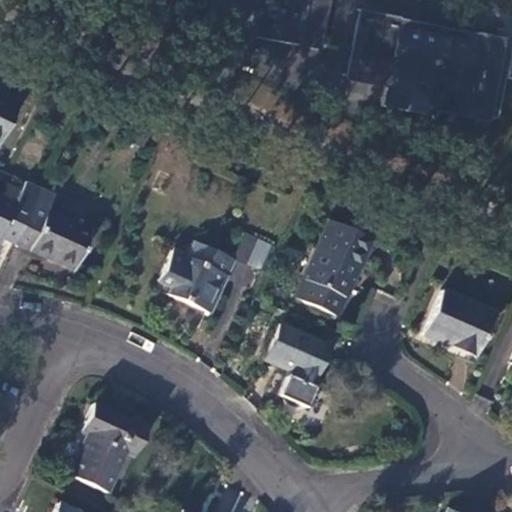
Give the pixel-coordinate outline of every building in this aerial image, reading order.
[(283,0),(283,4),(263,0),(255,38),(318,50),(327,0),(283,0)] [(398,19),(356,11),(356,12),(358,12),(345,76),(341,75),(340,76),(384,85),(379,107),(421,116),(422,113),(432,115),(431,120),(432,121),(434,109),(488,120),(488,119),(484,118),(493,73),(500,41),(504,42),(504,41),(475,35),(475,36),(398,21),(398,19)] [(0,139),(16,106),(0,98),(0,139)] [(13,204),(0,197),(0,237),(12,243),(37,190),(23,183),(13,204)] [(51,196),(37,190),(12,243),(71,271),(89,233),(44,211),(51,196)] [(335,317),(368,240),(326,222),(293,299),(335,317)] [(235,261),(263,269),(271,241),(243,233),(235,261)] [(208,314),(231,260),(193,243),(186,258),(169,251),(156,282),(170,288),(167,296),(208,314)] [(491,315),(439,291),(419,335),(446,347),(447,344),(473,356),(491,315)] [(327,347),(278,325),(262,360),(286,371),(285,375),(309,386),(327,347)] [(145,430),(90,404),(77,432),(83,435),(64,475),(105,494),(124,453),(132,457),(145,430)] [(73,511),(55,503),(51,511),(73,511)]
